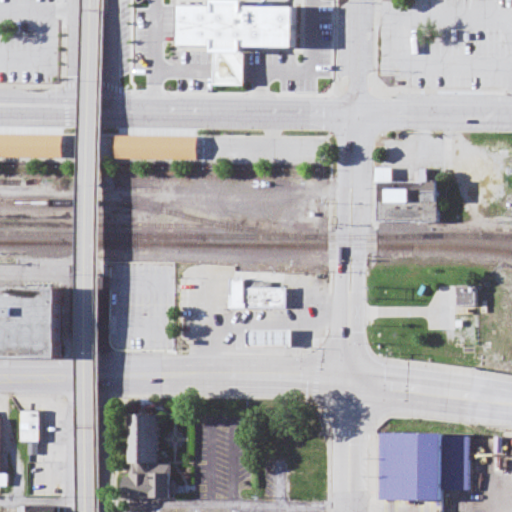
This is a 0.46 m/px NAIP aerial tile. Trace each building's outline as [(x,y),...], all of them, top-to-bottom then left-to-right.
[(184,0),(183,41),(215,42),(215,74),(247,75),(247,43),(298,44),(299,0),(184,0)] [(446,183),(382,183),(382,223),(446,223),(446,183)] [(0,330),(0,261),(71,263),(70,332),(0,330)] [(234,309),(289,309),(289,289),(275,289),(275,283),(234,283),(234,309)] [(459,287),(459,307),(480,307),(480,287),(459,287)] [(296,348),(296,331),(251,331),(251,348),(296,348)] [(42,401),(23,400),(22,430),(41,431),(42,401)] [(163,466),(164,416),(133,416),(132,499),(177,500),(177,466),(163,466)] [(270,447),(312,447),(312,424),(270,424),(270,447)] [(385,437),(471,438),(470,491),(445,491),(444,506),(385,506),(385,437)] [(292,454),(323,454),(323,496),(292,496),(292,454)]
